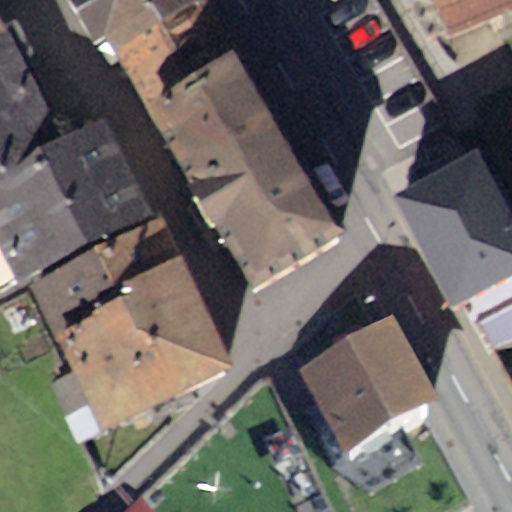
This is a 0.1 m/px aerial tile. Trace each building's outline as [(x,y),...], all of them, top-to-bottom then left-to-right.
[(54,0),(87,60),(111,48),(196,0),(54,0)] [(235,50),(206,0),(196,0),(111,48),(141,102),(235,50)] [(511,11),(511,0),(440,0),(455,32),(511,11)] [(0,178),(64,146),(1,24),(0,24),(0,178)] [(141,102),(251,289),(343,235),(235,50),(141,102)] [(0,243),(20,280),(154,210),(106,121),(64,146),(0,178),(0,243)] [(511,274),(511,218),(479,154),(394,198),(449,306),(511,274)] [(51,330),(183,266),(160,220),(29,284),(51,330)] [(107,431),(231,367),(183,266),(51,330),(107,431)] [(427,422),(383,348),(295,399),(339,474),(427,422)]
